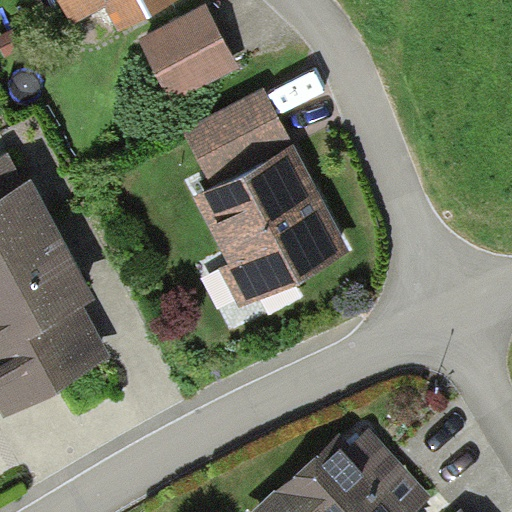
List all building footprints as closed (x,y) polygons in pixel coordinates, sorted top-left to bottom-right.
[(119,32),(180,1),(179,0),(57,0),(71,27),(107,9),(119,32)] [(240,70),(202,4),(136,41),(174,107),(240,70)] [(294,146),(264,89),(183,133),(213,189),(294,146)] [(294,146),(213,189),(196,198),(233,267),(223,272),(243,309),(350,251),(310,175),(294,146)] [(84,309),(97,301),(32,183),(0,200),(0,404),(7,417),(112,359),(84,309)] [(410,511),(427,496),(353,421),(260,511),(410,511)]
